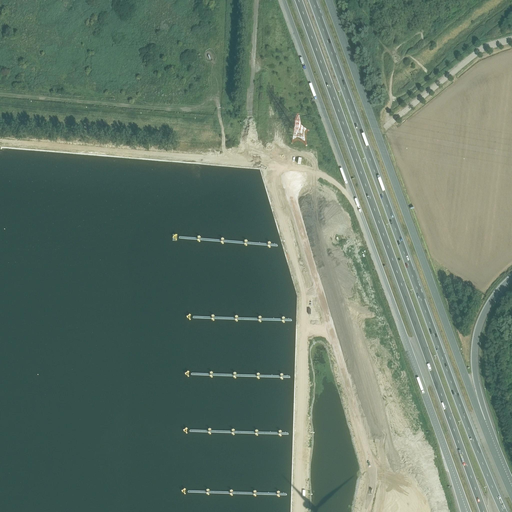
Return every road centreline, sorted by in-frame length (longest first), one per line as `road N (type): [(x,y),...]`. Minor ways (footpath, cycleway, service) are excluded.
road 1 (motorway): [(503,511),(314,0)]
road 2 (motorway): [(296,0),(483,511)]
road 3 (motorway): [(283,0),(469,511)]
road 4 (motorway): [(474,402),(328,0)]
road 5 (unclassified): [(260,162),(0,140)]
road 6 (motorway): [(474,402),(475,334),(511,278)]
